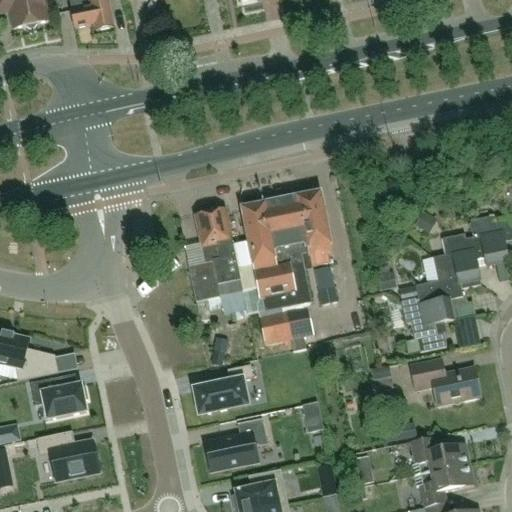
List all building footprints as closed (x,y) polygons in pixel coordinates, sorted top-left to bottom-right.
[(0,0),(0,14),(10,13),(13,30),(25,28),(29,31),(34,29),(37,25),(49,23),(43,0),(0,0)] [(99,0),(91,2),(90,0),(70,0),(73,12),(71,12),(75,30),(94,26),(96,32),(113,29),(107,0),(99,0)] [(305,198),(298,200),(308,254),(309,258),(311,268),(328,265),(326,255),(331,254),(320,195),(317,196),(315,192),(306,194),(305,198)] [(309,304),(300,255),(308,254),(298,200),(256,208),(255,205),(245,207),(244,210),(242,211),(253,265),(237,268),(245,313),(246,317),(309,304)] [(237,268),(225,211),(195,217),(205,266),(213,264),(215,272),(205,274),(206,276),(190,279),(196,305),(221,300),(221,303),(218,303),(219,308),(222,308),(224,317),(245,313),(237,268)] [(487,261),(486,261),(487,268),(508,263),(504,245),(511,242),(511,222),(511,223),(510,220),(494,224),(493,219),(470,223),(474,240),(474,241),(481,239),(487,261)] [(476,263),(486,261),(487,261),(481,239),(474,241),(474,240),(466,241),(465,237),(442,242),(446,258),(453,257),(461,292),(481,288),(476,263)] [(420,308),(448,302),(453,322),(459,321),(455,301),(463,300),(461,292),(453,257),(446,258),(433,260),(438,284),(415,288),(418,301),(420,308)] [(323,285),(336,284),(334,270),(321,272),(323,285)] [(325,303),(342,300),(339,286),(323,289),(325,303)] [(435,326),(453,322),(448,302),(420,308),(418,301),(401,304),(406,327),(411,326),(414,343),(417,342),(420,355),(446,350),(443,335),(437,337),(435,326)] [(286,313),(292,342),(312,338),(306,309),(286,313)] [(292,342),(286,313),(258,319),(264,347),(292,342)] [(0,334),(0,365),(18,368),(17,378),(56,382),(58,357),(28,354),(29,341),(15,340),(15,336),(2,335),(0,334)] [(473,355),(452,359),(455,371),(475,367),(473,355)] [(441,362),(410,369),(416,394),(433,390),(437,409),(481,400),(474,370),(444,377),(441,362)] [(228,373),(230,385),(195,392),(200,418),(248,408),(243,384),(254,382),(251,368),(228,373)] [(389,368),(372,371),(374,381),(391,378),(389,368)] [(52,382),(31,387),(36,409),(45,407),(48,423),(87,415),(85,403),(88,403),(86,390),(82,391),(82,388),(54,393),(52,382)] [(393,382),(376,386),(380,402),(396,398),(393,382)] [(241,438),(206,446),(212,474),(258,465),(255,450),(268,447),(263,422),(238,427),(241,438)] [(57,484),(100,475),(93,444),(67,450),(64,436),(37,442),(40,457),(51,455),(57,484)] [(414,479),(470,467),(465,446),(436,452),(433,440),(411,445),(416,467),(412,468),(414,479)] [(444,495),(474,488),(470,467),(414,479),(416,490),(420,489),(422,499),(425,511),(447,506),(444,495)] [(266,511),(289,507),(281,472),(252,478),(253,480),(254,487),(252,491),(236,494),(236,498),(232,499),(235,511),(266,511)]
